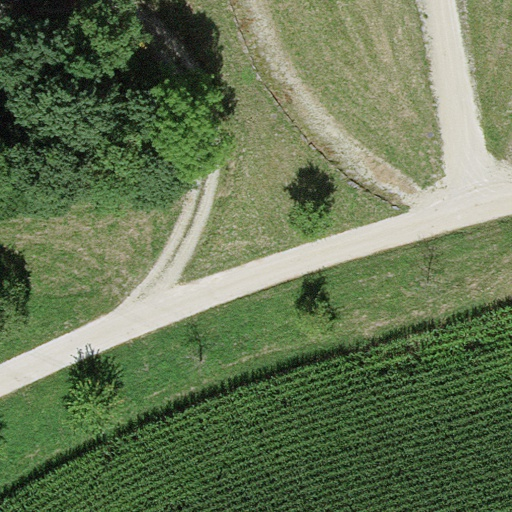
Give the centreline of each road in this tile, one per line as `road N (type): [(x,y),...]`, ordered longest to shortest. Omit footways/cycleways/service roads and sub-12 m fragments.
road 1 (track): [(0,386),(74,348),(262,276),(511,198)]
road 2 (track): [(152,318),(201,203),(200,130),(183,74),(144,0)]
road 3 (track): [(438,221),(316,134),(251,0)]
road 4 (track): [(464,212),(443,0)]
